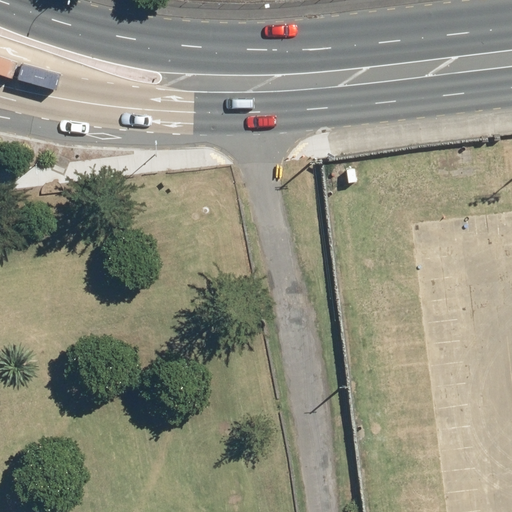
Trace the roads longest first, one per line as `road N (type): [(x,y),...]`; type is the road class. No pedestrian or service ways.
road 1 (primary): [(0,5),(125,39),(244,51),(345,74)]
road 2 (primary): [(345,74),(277,113),(124,107)]
road 3 (primary): [(345,74),(511,54)]
road 4 (primary): [(124,107),(0,73)]
road 5 (primary): [(124,107),(50,126),(0,120)]
